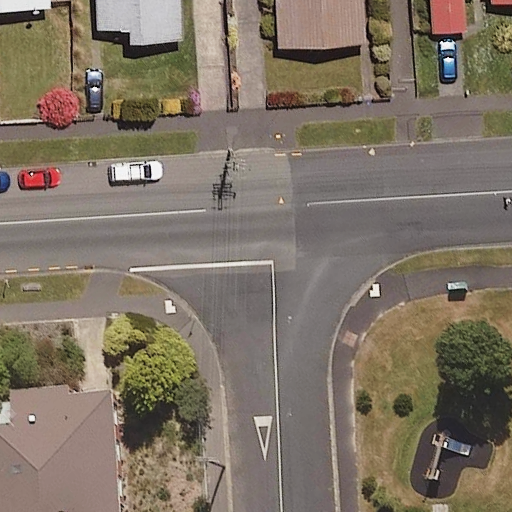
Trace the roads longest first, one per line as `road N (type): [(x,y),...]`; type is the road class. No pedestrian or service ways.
road 1 (residential): [(281,511),(265,206)]
road 2 (tertiary): [(265,206),(0,223)]
road 3 (tertiary): [(511,189),(265,206)]
